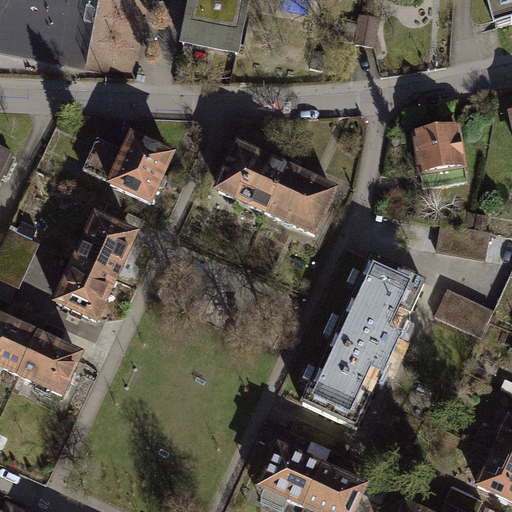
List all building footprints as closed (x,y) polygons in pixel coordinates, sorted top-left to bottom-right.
[(192,0),(185,37),(238,47),(247,0),(192,0)] [(511,0),(488,0),(494,22),(511,17),(511,0)] [(362,18),(358,46),(374,48),(379,21),(362,18)] [(458,131),(415,137),(423,190),(466,183),(458,131)] [(113,184),(112,187),(152,204),(173,157),(134,140),(128,154),(98,141),(84,171),(113,184)] [(239,150),(220,193),(268,214),(287,171),(239,150)] [(0,186),(12,160),(0,154),(0,186)] [(287,171),(268,214),(316,237),(336,193),(287,171)] [(465,217),(463,232),(488,236),(490,220),(465,217)] [(135,238),(98,221),(78,262),(116,280),(135,238)] [(442,229),(437,257),(487,265),(491,237),(488,236),(463,232),(442,229)] [(0,298),(11,304),(38,246),(10,233),(0,254),(0,298)] [(116,280),(78,262),(58,304),(97,322),(116,280)] [(374,262),(306,407),(357,431),(425,286),(374,262)] [(493,314),(449,294),(437,321),(481,341),(493,314)] [(37,339),(0,321),(0,368),(20,377),(37,339)] [(82,359),(37,339),(20,377),(64,398),(82,359)] [(511,384),(507,382),(502,393),(511,397),(511,384)] [(511,421),(510,421),(494,454),(511,461),(511,421)] [(263,490),(306,509),(324,470),(281,451),(263,490)] [(511,461),(494,454),(479,487),(511,501),(511,461)] [(306,509),(312,511),(354,511),(365,489),(324,470),(306,509)] [(479,511),(484,503),(454,489),(447,504),(464,511),(479,511)]
